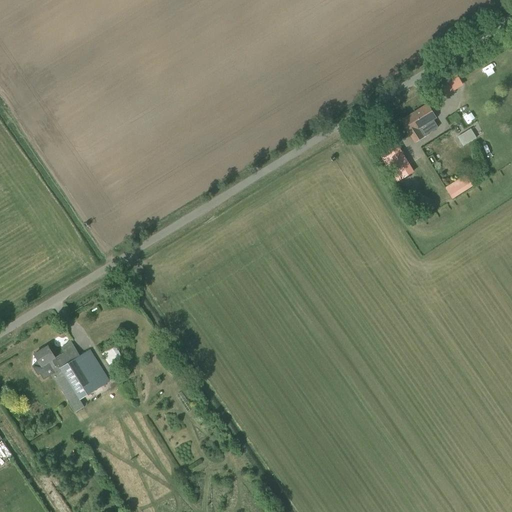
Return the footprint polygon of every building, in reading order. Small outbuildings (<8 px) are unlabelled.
[(462,85),(456,76),(437,88),(442,97),(462,85)] [(433,120),(436,118),(428,104),(400,121),(409,135),(409,134),(414,143),(428,135),(427,134),(438,127),(433,120)] [(458,138),(463,146),(477,138),(471,129),(458,138)] [(397,182),(413,172),(395,143),(379,153),(397,182)] [(452,199),(473,187),(466,175),(445,188),(452,199)] [(102,352),(108,363),(122,356),(116,345),(102,352)] [(70,403),(107,379),(89,351),(75,359),(72,354),(62,361),(60,359),(57,361),(47,346),(34,355),(38,362),(31,366),(37,376),(50,368),(54,374),(52,375),(70,403)]
